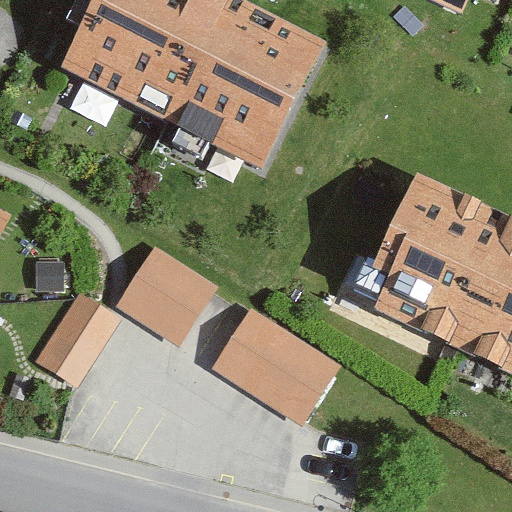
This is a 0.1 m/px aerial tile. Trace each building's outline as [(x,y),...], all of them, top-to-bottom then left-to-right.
[(227,0),(97,0),(61,70),(263,176),(328,53),(227,0)] [(511,227),(416,182),(370,281),(388,289),(374,319),(511,383),(511,227)] [(0,243),(9,225),(0,220),(0,243)] [(163,254),(125,315),(189,354),(226,293),(163,254)] [(42,368),(87,395),(129,326),(84,299),(42,368)] [(223,376),(313,431),(349,372),(259,317),(223,376)]
